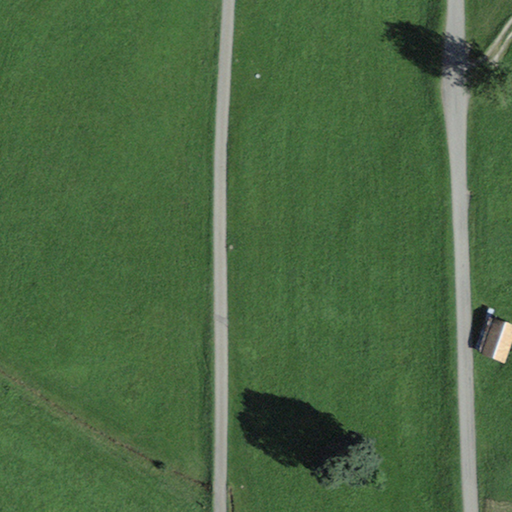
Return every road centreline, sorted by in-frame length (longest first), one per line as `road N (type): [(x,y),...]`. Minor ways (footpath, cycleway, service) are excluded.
road 1 (residential): [(470,511),(458,0)]
road 2 (residential): [(226,511),(227,0)]
